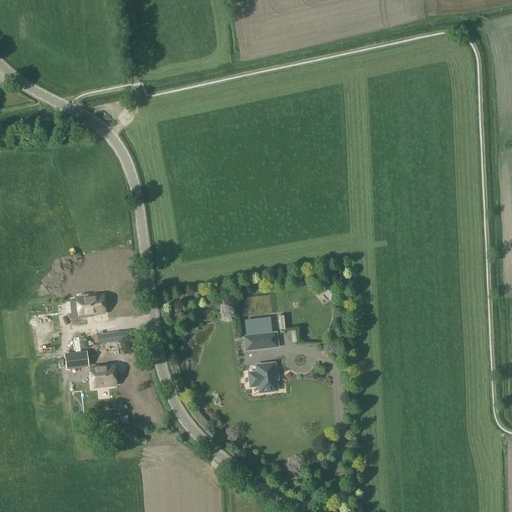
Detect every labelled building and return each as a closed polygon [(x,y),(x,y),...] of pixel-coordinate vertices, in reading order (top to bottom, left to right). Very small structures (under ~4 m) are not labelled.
[(318,288),(330,302),(338,295),(326,281),(318,288)] [(89,296),(83,297),(83,299),(81,299),(82,308),(77,308),(77,315),(89,313),(89,312),(103,311),(101,297),(89,298),(89,296)] [(114,332),(97,335),(98,343),(98,344),(132,340),(130,330),(114,332)] [(276,333),(244,337),(246,351),(277,347),(276,333)] [(87,351),(64,354),(66,370),(89,367),(87,351)] [(274,363),(256,366),(257,372),(248,373),(250,387),(258,386),(259,393),(277,391),(274,363)] [(117,386),(115,366),(92,368),(94,388),(117,386)]
